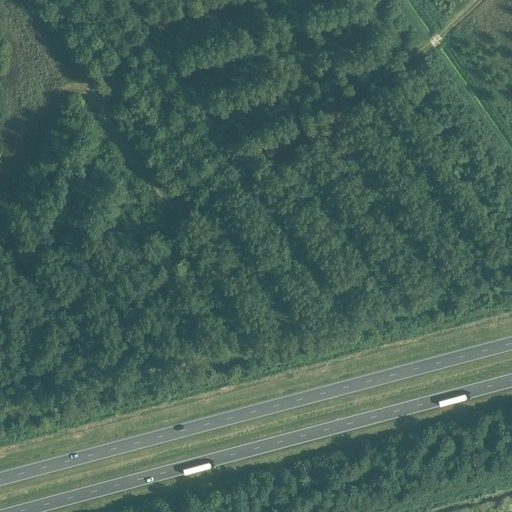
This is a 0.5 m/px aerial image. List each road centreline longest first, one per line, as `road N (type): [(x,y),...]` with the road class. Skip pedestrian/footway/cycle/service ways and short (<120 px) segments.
road 1 (track): [(474,0),(257,191),(192,208),(168,203),(100,117),(113,72),(152,34),(248,0)]
road 2 (trunk): [(511,344),(0,480)]
road 3 (trunk): [(25,511),(511,382)]
